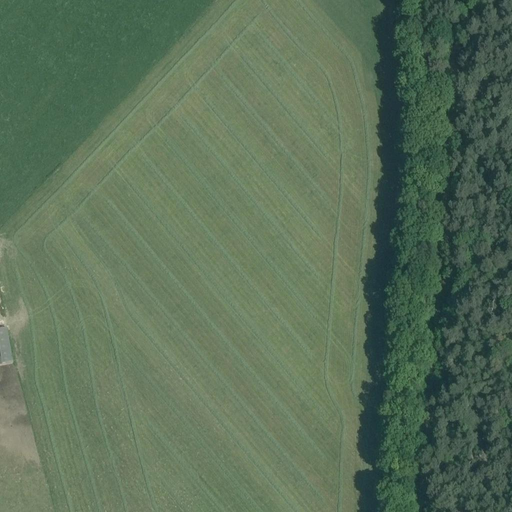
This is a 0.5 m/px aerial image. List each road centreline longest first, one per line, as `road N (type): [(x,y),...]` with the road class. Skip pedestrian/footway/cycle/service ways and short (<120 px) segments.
road 1 (track): [(441,237),(419,511)]
road 2 (track): [(441,237),(458,0)]
